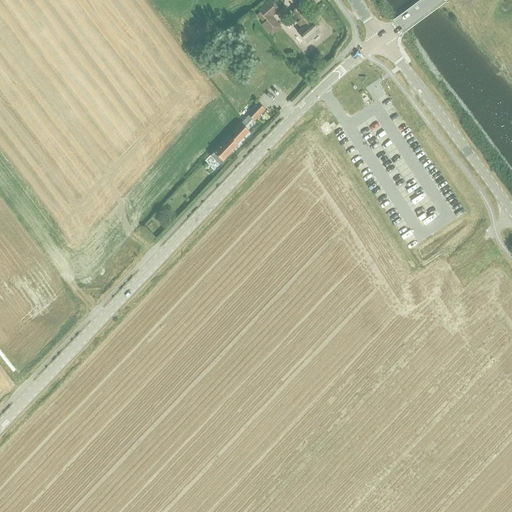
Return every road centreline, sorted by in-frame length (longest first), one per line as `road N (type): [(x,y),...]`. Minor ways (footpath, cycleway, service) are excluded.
road 1 (tertiary): [(380,38),(321,88),(0,426)]
road 2 (tertiary): [(511,211),(380,38)]
